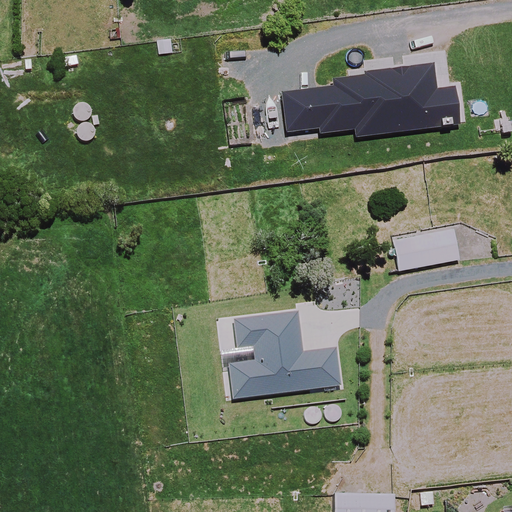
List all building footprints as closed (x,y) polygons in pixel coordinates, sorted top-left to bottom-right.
[(458,58),(451,60),(456,75),(462,73),(463,79),(501,67),(484,11),(447,22),(458,58)] [(511,176),(499,178),(501,197),(487,199),(486,192),(477,193),(476,185),(444,189),(449,222),(463,220),(465,236),(491,232),(492,239),(511,236),(511,176)] [(458,262),(452,232),(392,244),(399,274),(458,262)] [(474,337),(511,366),(511,331),(491,315),(474,337)] [(466,352),(452,348),(446,364),(461,369),(466,352)] [(433,491),(418,492),(419,508),(435,507),(433,491)] [(393,511),(394,497),(335,496),(334,511),(393,511)]
